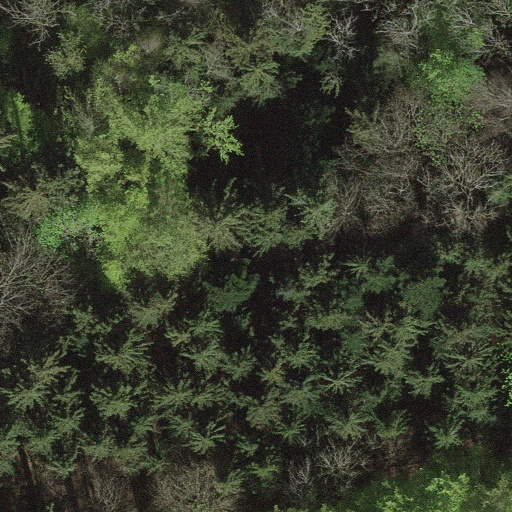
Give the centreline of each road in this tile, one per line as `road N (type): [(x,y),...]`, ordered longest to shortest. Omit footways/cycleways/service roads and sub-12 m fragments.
road 1 (track): [(511,214),(0,311)]
road 2 (unclassified): [(511,459),(389,511)]
